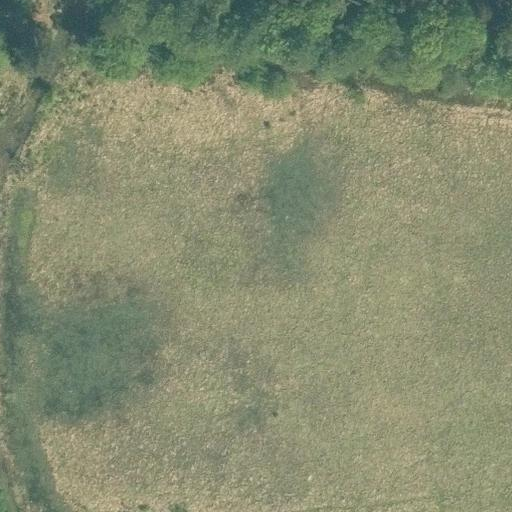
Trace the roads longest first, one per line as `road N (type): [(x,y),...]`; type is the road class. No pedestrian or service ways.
road 1 (track): [(511,91),(96,5)]
road 2 (track): [(96,5),(71,18),(42,68),(0,171)]
